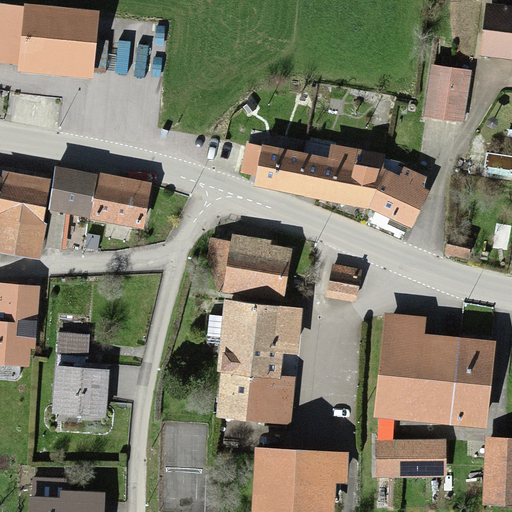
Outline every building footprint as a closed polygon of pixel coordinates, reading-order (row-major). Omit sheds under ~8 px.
[(511,6),(486,3),(480,55),(511,59),(511,6)] [(0,13),(0,66),(84,73),(89,21),(0,13)] [(431,64),(424,115),(464,121),(471,70),(431,64)] [(262,143),(254,186),(369,208),(412,228),(429,190),(423,187),(428,177),(403,166),(399,176),(384,168),(385,154),(330,144),(328,158),(262,143)] [(143,190),(52,174),(44,216),(136,232),(143,190)] [(41,186),(0,180),(0,257),(32,262),(41,186)] [(232,241),(211,238),(204,284),(223,287),(222,293),(283,302),(291,249),(269,246),(270,240),(233,234),(232,241)] [(469,242),(447,239),(444,256),(467,259),(469,242)] [(360,270),(333,265),(329,291),(356,295),(360,270)] [(35,295),(0,291),(0,369),(28,372),(35,295)] [(304,306),(223,298),(216,372),(221,372),(217,417),(291,424),(295,387),(296,378),(288,377),(281,376),(282,364),(283,353),(299,355),(304,306)] [(423,320),(386,318),(379,416),(485,423),(490,344),(422,340),(423,320)] [(80,339),(56,338),(55,358),(79,359),(80,339)] [(100,374),(52,373),(51,420),(99,420),(100,374)] [(445,440),(377,439),(377,475),(445,475),(445,440)] [(511,440),(485,439),(482,503),(511,504),(511,440)] [(348,452),(256,448),(253,511),(333,511),(335,484),(347,484),(348,452)] [(66,484),(27,483),(27,501),(56,501),(56,497),(66,498),(66,484)] [(27,501),(24,500),(23,511),(94,511),(95,499),(66,498),(56,497),(56,501),(27,501)]
